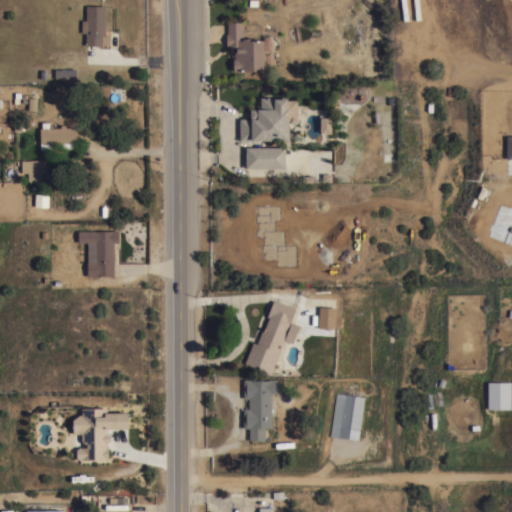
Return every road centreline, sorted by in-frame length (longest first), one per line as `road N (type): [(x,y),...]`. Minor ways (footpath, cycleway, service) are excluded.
road 1 (secondary): [(177,511),(184,0)]
road 2 (residential): [(176,481),(511,477)]
